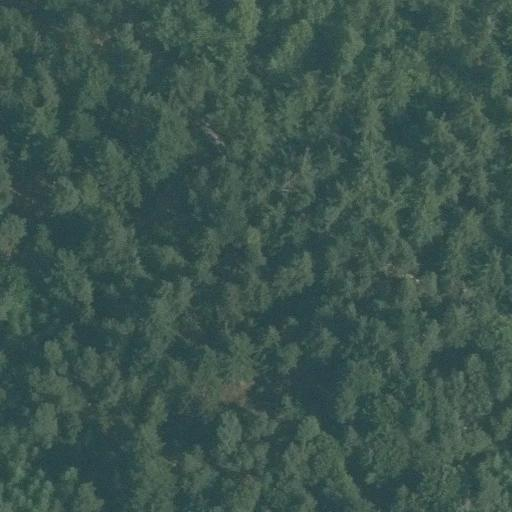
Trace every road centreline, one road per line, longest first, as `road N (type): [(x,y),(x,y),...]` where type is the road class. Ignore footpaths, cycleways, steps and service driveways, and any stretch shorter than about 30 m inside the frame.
road 1 (track): [(511,324),(500,332),(305,218),(236,161),(182,103),(120,0)]
road 2 (track): [(229,511),(500,332)]
